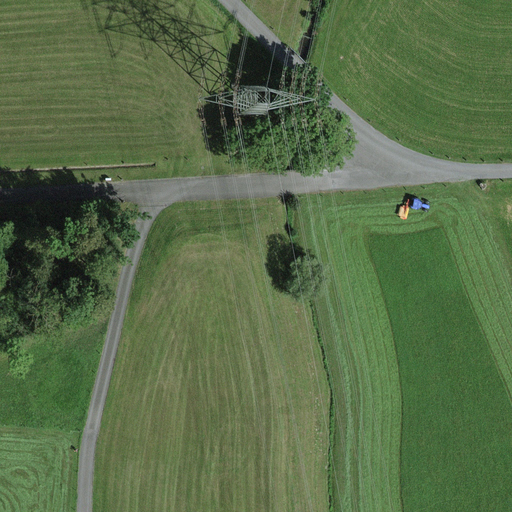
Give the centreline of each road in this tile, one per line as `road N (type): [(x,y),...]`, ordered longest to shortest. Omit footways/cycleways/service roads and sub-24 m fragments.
road 1 (unclassified): [(406,171),(150,196)]
road 2 (unclassified): [(406,171),(226,0)]
